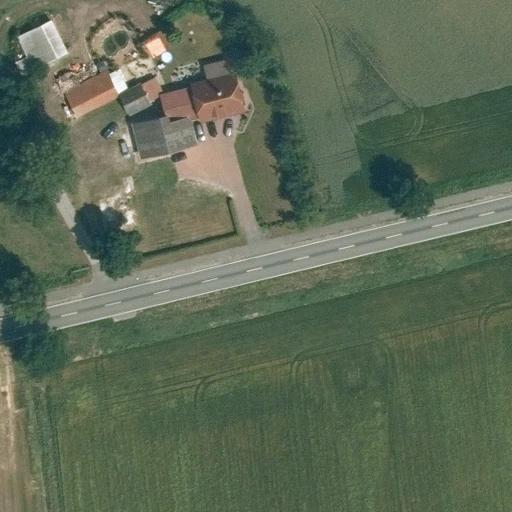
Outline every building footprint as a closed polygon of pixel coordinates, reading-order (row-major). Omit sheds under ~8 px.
[(57,20),(23,35),(38,68),(72,52),(57,20)] [(233,58),(210,64),(214,82),(237,77),(233,58)] [(111,70),(68,91),(81,117),(124,96),(111,70)] [(197,87),(204,116),(205,121),(251,110),(243,75),(237,77),(214,82),(197,87)] [(148,84),(124,96),(132,115),(157,103),(148,84)] [(204,116),(197,87),(165,94),(171,117),(172,124),(195,118),(204,116)] [(171,117),(125,127),(139,191),(208,177),(195,118),(172,124),(171,117)]
